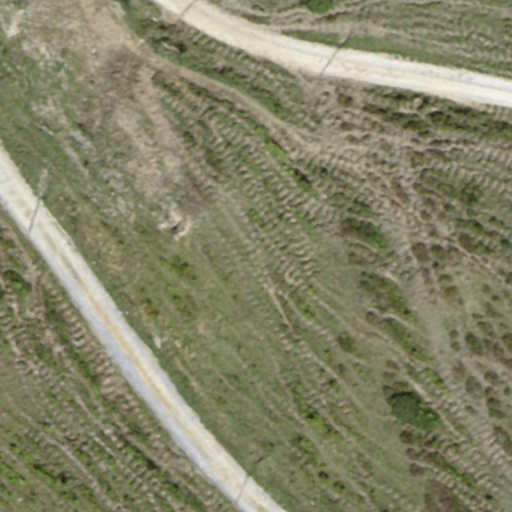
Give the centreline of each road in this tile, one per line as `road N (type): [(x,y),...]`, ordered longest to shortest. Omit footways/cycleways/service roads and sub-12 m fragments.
road 1 (track): [(297,511),(232,455),(0,141)]
road 2 (track): [(174,0),(272,51),(511,98)]
